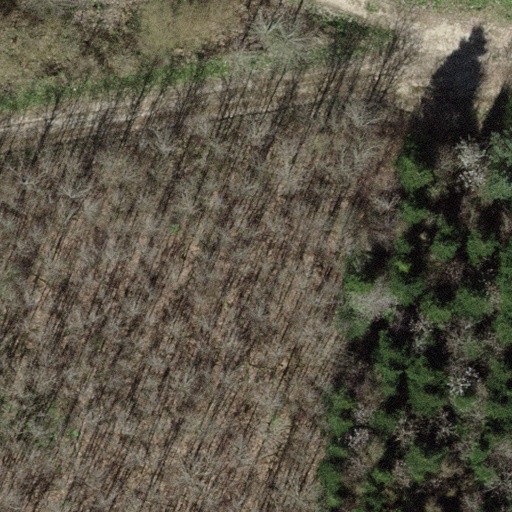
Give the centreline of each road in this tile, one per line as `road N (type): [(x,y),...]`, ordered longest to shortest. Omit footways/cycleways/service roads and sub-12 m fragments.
road 1 (track): [(511,63),(0,150)]
road 2 (track): [(339,0),(511,48)]
